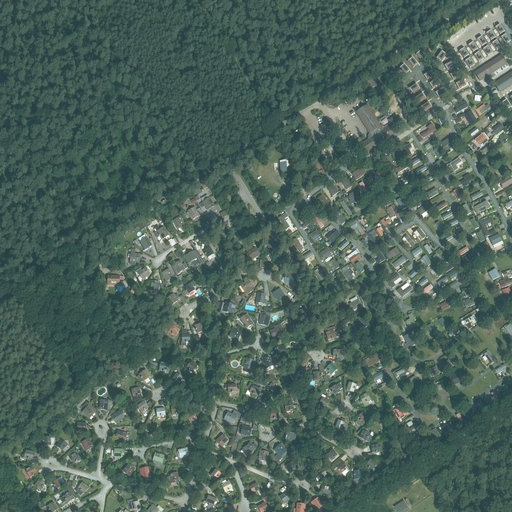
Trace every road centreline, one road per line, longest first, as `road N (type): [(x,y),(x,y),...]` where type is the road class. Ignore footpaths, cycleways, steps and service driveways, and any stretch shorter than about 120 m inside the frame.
road 1 (unclassified): [(0,305),(487,0)]
road 2 (track): [(345,511),(511,406)]
